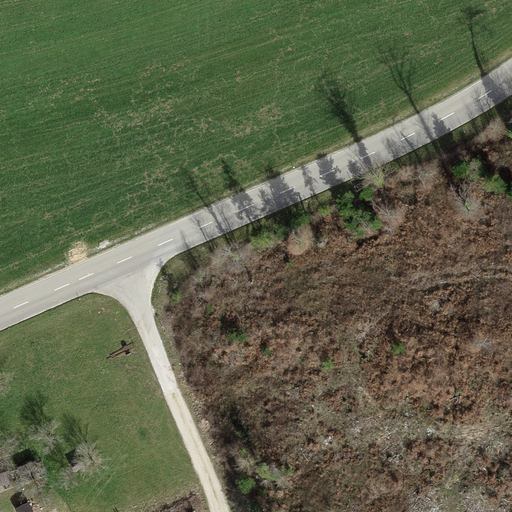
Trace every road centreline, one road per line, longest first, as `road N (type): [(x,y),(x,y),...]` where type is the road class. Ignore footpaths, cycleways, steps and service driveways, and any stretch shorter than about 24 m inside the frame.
road 1 (secondary): [(511,76),(408,136),(0,317)]
road 2 (track): [(120,261),(225,511)]
